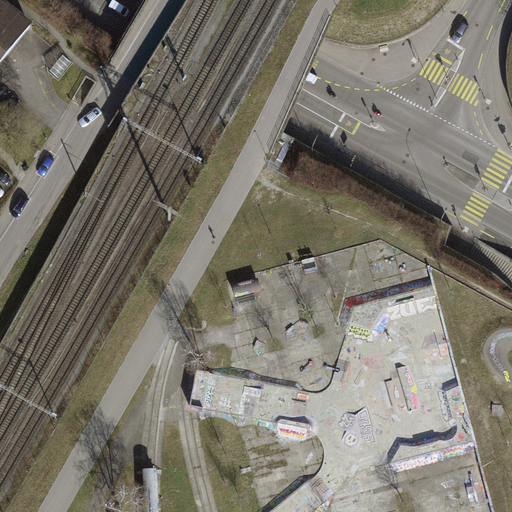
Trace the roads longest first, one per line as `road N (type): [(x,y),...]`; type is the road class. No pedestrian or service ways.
road 1 (residential): [(0,267),(172,0)]
road 2 (secondary): [(146,0),(412,146)]
road 3 (residential): [(412,146),(489,0)]
